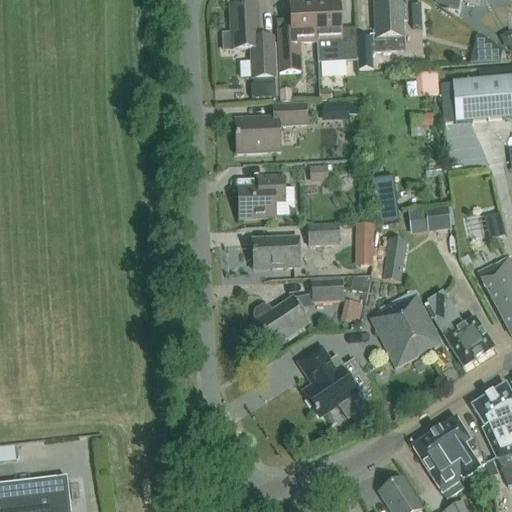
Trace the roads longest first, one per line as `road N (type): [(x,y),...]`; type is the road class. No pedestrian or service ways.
road 1 (residential): [(258,497),(204,387),(190,0)]
road 2 (tertiary): [(258,497),(362,461),(511,364)]
